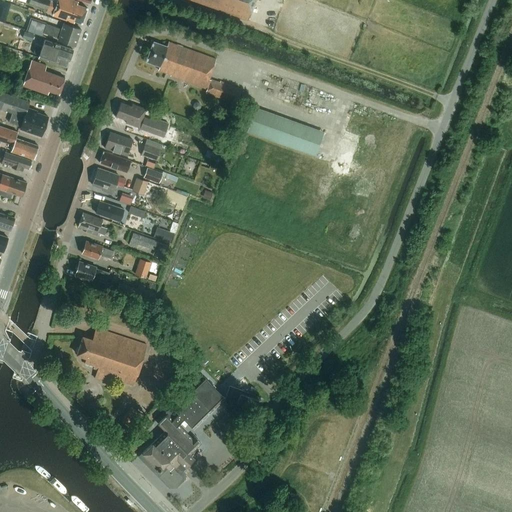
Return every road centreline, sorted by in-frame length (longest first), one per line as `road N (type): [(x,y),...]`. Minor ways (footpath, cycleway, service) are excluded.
road 1 (unclassified): [(192,511),(248,457),(279,397),(373,298),(492,0)]
road 2 (residential): [(27,375),(77,198),(138,46),(158,33)]
road 3 (tertiary): [(0,298),(105,0)]
road 4 (track): [(452,103),(174,0)]
road 5 (primary): [(154,511),(27,375)]
